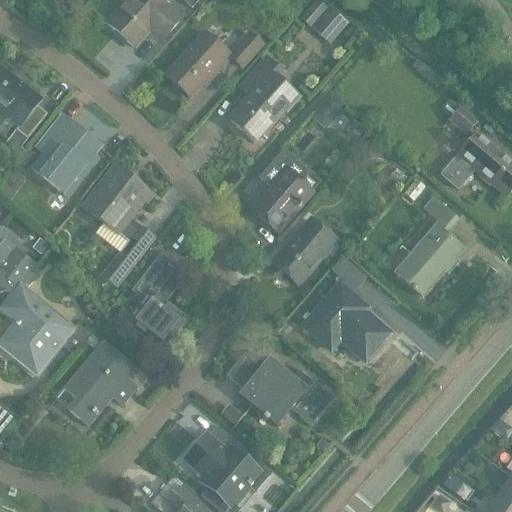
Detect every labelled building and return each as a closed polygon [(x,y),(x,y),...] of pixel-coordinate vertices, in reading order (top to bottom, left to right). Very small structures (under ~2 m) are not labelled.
[(108,0),(120,10),(107,25),(132,47),(150,28),(163,40),(183,18),(171,7),(168,11),(156,0),(108,0)] [(180,0),(190,9),(198,0),(180,0)] [(299,21),(329,46),(345,27),(315,1),(299,21)] [(242,70),(262,48),(249,36),(229,58),(204,35),(166,78),(190,100),(207,80),(210,83),(230,60),(242,70)] [(265,60),(247,81),(257,90),(229,122),(253,144),(282,111),(285,113),(297,100),(275,80),(280,74),(265,60)] [(0,112),(18,127),(15,131),(6,143),(13,148),(10,153),(17,159),(23,152),(20,149),(26,140),(46,115),(36,108),(41,101),(1,69),(0,70),(0,112)] [(310,119),(322,129),(343,106),(331,96),(331,95),(310,119)] [(440,112),(451,120),(448,123),(464,137),(473,126),(476,122),(459,109),(459,110),(449,101),(448,103),(440,112)] [(33,149),(42,156),(31,170),(61,194),(82,167),(85,169),(101,149),(80,132),(61,115),(33,149)] [(490,188),(492,185),(507,198),(511,191),(511,169),(511,167),(511,162),(499,152),(496,156),(475,138),(459,157),(462,159),(458,164),(455,161),(441,178),(458,192),(472,175),(469,173),(473,169),(480,175),(477,177),(490,188)] [(366,146),(372,153),(379,147),(373,139),(366,146)] [(17,159),(16,161),(24,167),(32,156),(25,150),(23,152),(17,159)] [(310,194),(298,184),(308,172),(283,151),(257,180),(267,189),(249,211),(276,234),(310,194)] [(127,244),(119,254),(101,278),(117,290),(135,267),(131,264),(152,238),(129,220),(148,196),(113,169),(82,209),(127,244)] [(450,232),(458,222),(433,201),(425,210),(450,232)] [(319,253),(330,241),(310,223),(273,266),(297,286),(323,256),(319,253)] [(437,280),(463,251),(436,228),(395,275),(419,296),(435,278),(437,280)] [(39,241),(32,250),(42,259),(49,250),(39,241)] [(0,292),(3,292),(5,290),(12,296),(19,288),(20,289),(33,273),(36,268),(5,243),(0,248),(0,292)] [(149,292),(131,315),(123,309),(117,316),(125,322),(123,324),(147,343),(151,338),(166,349),(188,322),(165,304),(186,276),(160,255),(138,283),(149,292)] [(339,287),(303,328),(330,352),(339,341),(356,355),(363,347),(372,355),(388,336),(363,314),(355,307),(358,304),(350,297),(364,280),(342,260),(332,272),(344,283),(340,288),(339,287)] [(33,273),(20,289),(25,293),(38,277),(33,273)] [(0,346),(36,376),(54,354),(72,331),(47,311),(25,293),(20,289),(19,288),(12,296),(0,311),(0,312),(16,325),(0,345),(0,346)] [(80,328),(63,349),(72,356),(89,335),(80,328)] [(121,408),(136,390),(126,382),(134,372),(102,345),(63,392),(75,402),(67,411),(88,428),(112,400),(121,408)] [(312,427),(334,400),(299,371),(292,380),(268,361),(261,370),(244,356),(226,378),(243,392),(239,398),(277,429),(291,411),(312,427)] [(0,405),(0,435),(14,417),(0,405)] [(498,421),(492,431),(495,433),(510,443),(511,440),(511,430),(502,424),(498,421)] [(199,442),(182,461),(204,481),(202,483),(208,487),(198,498),(214,511),(230,511),(250,489),(255,493),(271,475),(216,427),(207,437),(208,438),(202,445),(199,442)] [(12,437),(3,445),(11,454),(20,445),(12,437)] [(320,440),(315,448),(322,453),(327,445),(320,440)] [(511,480),(509,479),(494,499),(511,511),(511,480)] [(158,511),(203,511),(179,491),(168,503),(159,495),(150,505),(158,511)] [(511,511),(494,499),(485,511),(511,511)]
